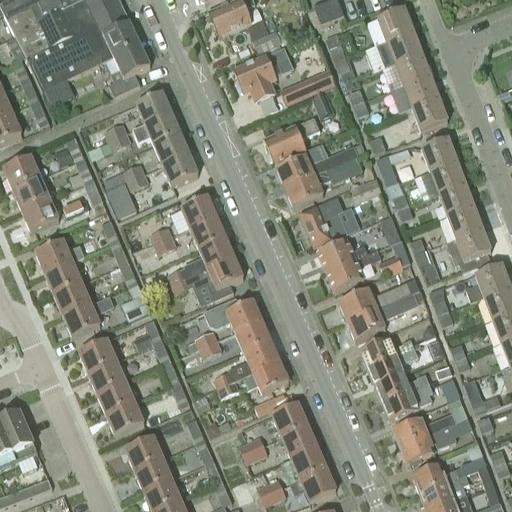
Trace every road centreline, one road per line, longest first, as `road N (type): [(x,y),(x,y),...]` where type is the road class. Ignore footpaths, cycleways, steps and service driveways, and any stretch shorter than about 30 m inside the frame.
road 1 (tertiary): [(378,511),(152,0)]
road 2 (residential): [(511,218),(455,61),(473,43),(511,27)]
road 3 (residential): [(44,371),(101,511)]
